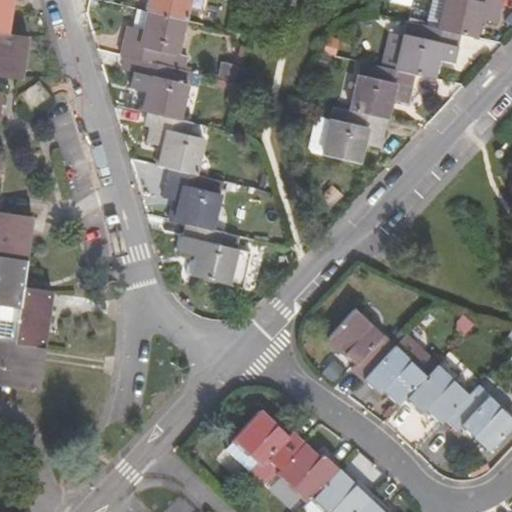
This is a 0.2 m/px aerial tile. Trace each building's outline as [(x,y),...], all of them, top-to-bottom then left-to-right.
[(0,0),(0,76),(20,80),(26,37),(6,34),(11,0),(0,0)] [(145,0),(138,29),(126,26),(119,55),(125,56),(123,70),(133,72),(129,88),(141,91),(137,109),(152,113),(146,142),(157,146),(153,164),(169,168),(162,197),(174,201),(170,219),(185,223),(179,252),(190,255),(185,274),(227,284),(245,289),(257,241),(238,236),(211,229),(222,182),(195,175),(203,138),(189,135),(192,123),(179,120),(173,68),(190,72),(193,0),(145,0)] [(445,0),(439,29),(424,26),(407,22),(404,36),(396,70),(379,66),(359,62),(347,110),(333,107),(330,119),(322,154),(359,163),(364,144),(379,147),(386,118),(390,99),(394,100),(407,103),(413,74),(433,79),(438,58),(442,59),(452,62),(459,34),(479,39),(483,21),(495,23),(500,0),(445,0)] [(430,0),(424,26),(439,29),(445,0),(430,0)] [(387,32),(379,66),(396,70),(404,36),(387,32)] [(442,59),(438,58),(433,79),(437,80),(442,59)] [(239,66),(221,61),(217,78),(236,83),(239,66)] [(49,97),(37,82),(19,95),(30,111),(49,97)] [(389,119),(394,100),(390,99),(386,118),(389,119)] [(322,154),(330,119),(320,117),(314,120),(308,146),(312,152),(322,154)] [(13,343),(0,341),(0,385),(38,391),(44,348),(52,291),(21,287),(25,260),(31,218),(0,212),(0,305),(17,308),(13,343)] [(0,305),(0,341),(13,343),(17,308),(0,305)] [(349,367),(361,379),(392,346),(352,309),(326,336),(353,362),(349,367)] [(451,326),(462,336),(473,325),(461,315),(451,326)] [(435,365),(402,335),(392,346),(424,376),(435,365)] [(424,376),(392,346),(361,379),(377,394),(381,389),(397,404),(405,397),(424,376)] [(424,409),(438,423),(443,418),(466,394),(435,365),(424,376),(405,397),(421,412),(424,409)] [(511,426),(511,420),(474,385),(466,394),(443,418),(455,430),(460,426),(488,452),(511,426)] [(232,437),(233,439),(257,463),(248,472),(244,475),(258,489),(274,472),(302,442),(290,431),(286,435),(258,410),(232,437)] [(224,448),(248,472),(257,463),(233,439),(224,448)] [(318,458),(302,442),(274,472),(306,502),(310,498),(337,468),(322,454),(318,458)] [(354,484),(337,468),(310,498),(324,511),(354,511),(371,494),(357,481),(354,484)] [(385,511),(388,509),(371,494),(354,511),(385,511)]
